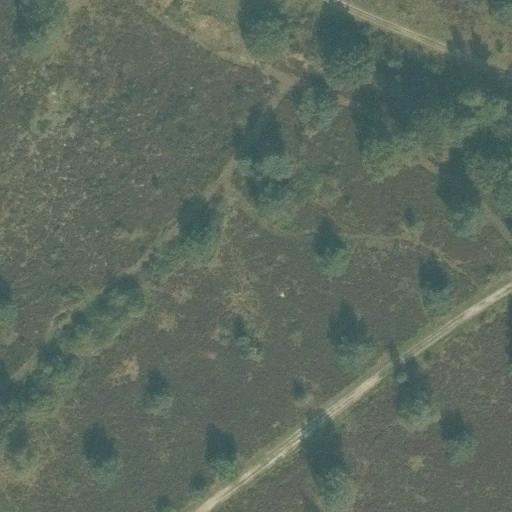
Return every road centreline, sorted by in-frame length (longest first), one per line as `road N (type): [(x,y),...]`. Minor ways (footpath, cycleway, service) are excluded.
road 1 (track): [(198,511),(351,394),(511,291)]
road 2 (track): [(511,71),(332,0)]
